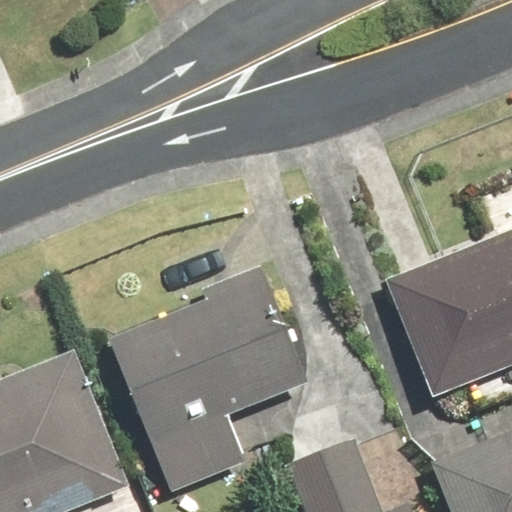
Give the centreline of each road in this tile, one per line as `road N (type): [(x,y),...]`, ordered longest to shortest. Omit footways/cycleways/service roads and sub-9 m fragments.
road 1 (residential): [(511,38),(311,118),(183,149),(0,178)]
road 2 (residential): [(0,173),(206,55),(327,0)]
